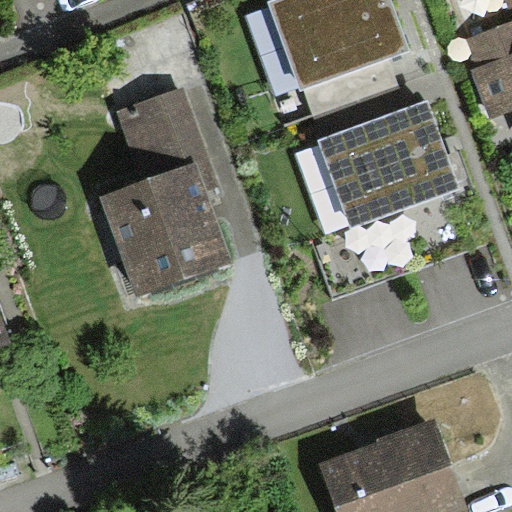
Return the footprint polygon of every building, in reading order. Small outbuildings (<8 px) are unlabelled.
[(405,49),(387,0),(302,0),(270,11),(302,99),(409,61),(405,49)] [(511,0),(503,0),(509,17),(511,15),(511,0)] [(511,25),(468,42),(479,72),(511,60),(511,25)] [(511,60),(479,72),(472,75),(507,167),(511,165),(511,60)] [(118,115),(143,189),(197,170),(214,164),(188,90),(118,115)] [(428,111),(320,151),(352,238),(460,198),(451,175),(428,111)] [(224,190),(214,164),(197,170),(202,183),(207,197),(224,190)] [(143,189),(102,205),(139,306),(235,271),(207,197),(202,183),(197,170),(143,189)] [(0,357),(13,353),(0,317),(0,357)] [(467,511),(437,427),(371,450),(320,468),(335,511),(467,511)]
